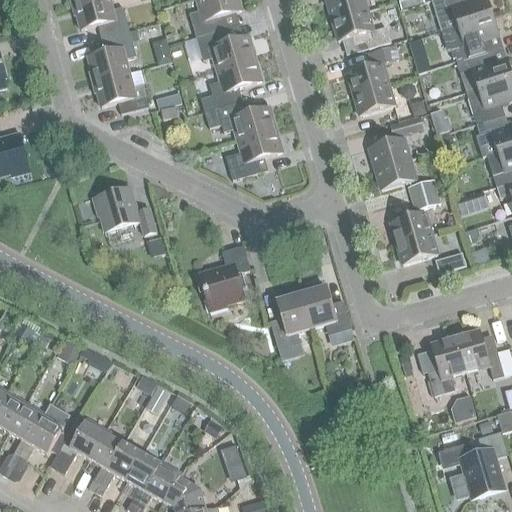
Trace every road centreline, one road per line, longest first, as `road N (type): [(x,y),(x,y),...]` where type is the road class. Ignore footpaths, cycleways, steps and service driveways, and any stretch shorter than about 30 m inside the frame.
road 1 (residential): [(334,203),(255,218),(81,134),(59,102),(32,0)]
road 2 (tertiary): [(309,511),(285,446),(231,381),(0,259)]
road 3 (residential): [(511,287),(398,320),(371,316),(334,203)]
road 4 (residential): [(334,203),(276,0)]
